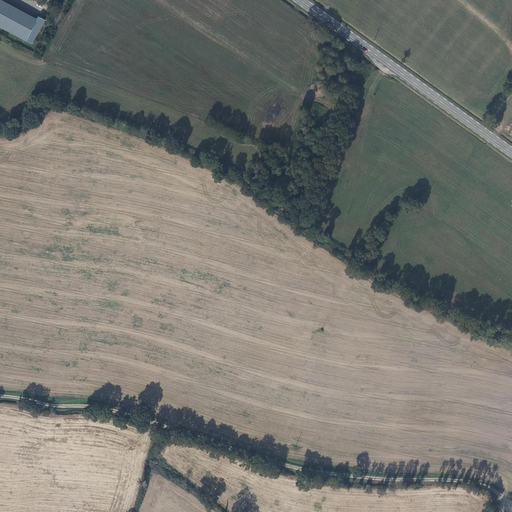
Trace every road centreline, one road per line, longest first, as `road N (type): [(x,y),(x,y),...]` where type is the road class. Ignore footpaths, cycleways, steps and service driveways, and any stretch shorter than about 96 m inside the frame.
road 1 (track): [(0,396),(99,408),(291,467),(464,483),(511,503)]
road 2 (primary): [(298,0),(511,153)]
